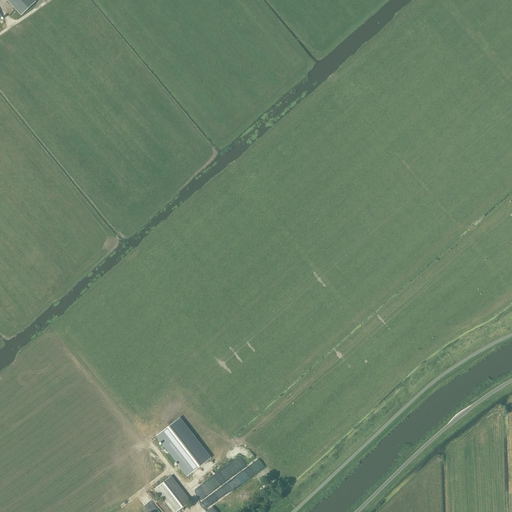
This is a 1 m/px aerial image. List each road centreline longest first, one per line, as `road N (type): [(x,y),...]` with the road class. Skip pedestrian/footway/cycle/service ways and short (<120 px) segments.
road 1 (track): [(209,466),(245,444),(290,479),(461,328)]
road 2 (unclassified): [(294,511),(435,380),(511,334)]
road 3 (unclassified): [(359,511),(447,426),(511,380)]
